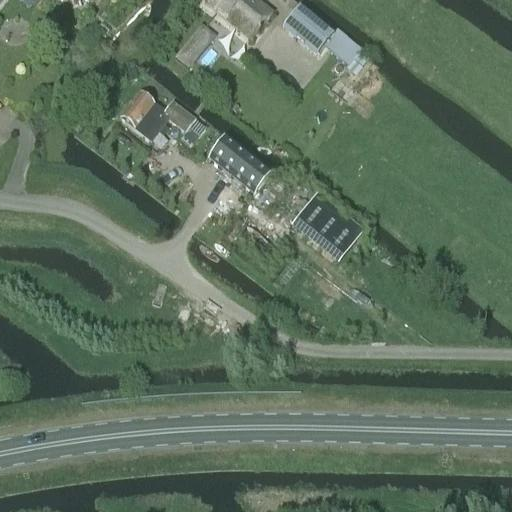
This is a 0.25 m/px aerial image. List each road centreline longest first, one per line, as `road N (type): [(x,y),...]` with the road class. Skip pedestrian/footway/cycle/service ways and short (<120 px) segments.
road 1 (unclassified): [(0,198),(77,214),(290,346),(511,356)]
road 2 (primary): [(511,434),(180,431),(0,454)]
